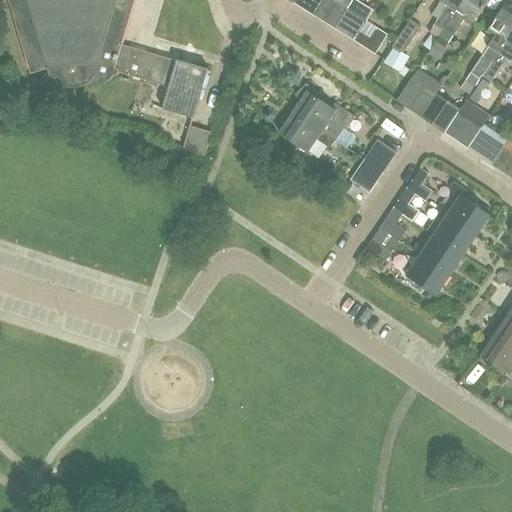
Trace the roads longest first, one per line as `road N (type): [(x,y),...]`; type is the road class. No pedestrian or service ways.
road 1 (residential): [(313,310),(236,264),(171,326),(144,328),(0,284)]
road 2 (residential): [(313,310),(427,147),(511,197)]
road 3 (residential): [(511,443),(313,310)]
